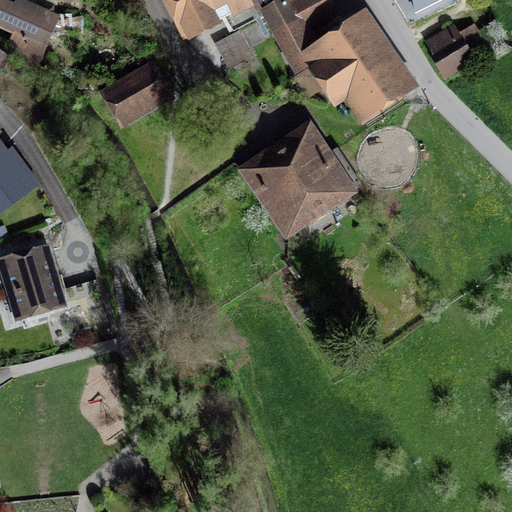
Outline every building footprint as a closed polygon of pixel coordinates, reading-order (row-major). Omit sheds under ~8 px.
[(246,0),(165,0),(185,39),(226,20),(231,30),(261,15),(253,0),(249,0),(247,1),(246,0)] [(316,64),(308,51),(302,30),(334,12),(328,0),(246,0),(247,1),(249,0),(253,0),(261,15),(298,76),(316,64)] [(60,24),(0,1),(0,38),(15,44),(9,58),(42,71),(60,24)] [(308,51),(316,64),(341,106),(352,99),(364,120),(409,93),(364,18),(308,51)] [(494,22),(481,30),(494,50),(506,43),(494,22)] [(458,29),(426,47),(440,73),(480,50),(471,35),(464,40),(458,29)] [(242,38),(218,50),(230,74),(254,62),(242,38)] [(153,67),(102,99),(124,135),(176,103),(153,67)] [(249,172),(290,230),(361,181),(339,149),(324,159),(305,132),(249,172)] [(7,151),(0,142),(0,210),(38,183),(11,148),(7,151)] [(62,309),(48,259),(7,271),(21,320),(62,309)]
